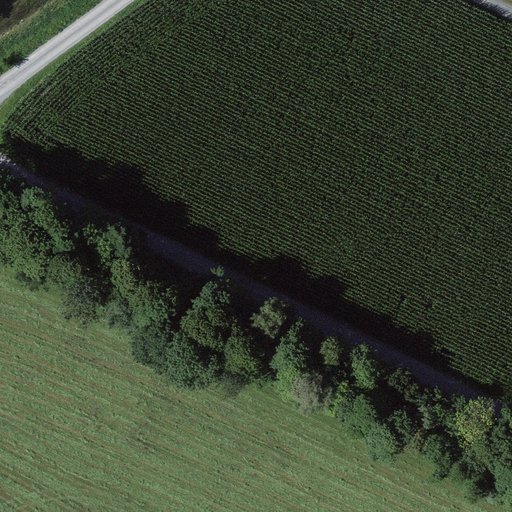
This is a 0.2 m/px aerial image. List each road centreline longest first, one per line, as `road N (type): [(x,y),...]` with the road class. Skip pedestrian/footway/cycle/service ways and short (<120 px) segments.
road 1 (track): [(511,419),(0,164)]
road 2 (track): [(0,91),(123,0)]
